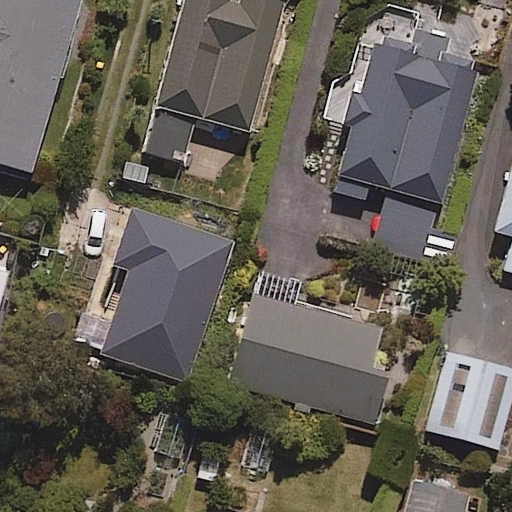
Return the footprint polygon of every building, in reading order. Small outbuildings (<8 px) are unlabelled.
[(0,0),(0,166),(20,172),(66,0),(0,0)] [(283,6),(261,0),(184,0),(144,152),(184,162),(195,119),(250,133),(283,6)] [(511,173),(495,232),(511,237),(502,270),(511,272),(511,173)] [(355,237),(414,256),(427,216),(367,198),(355,237)] [(170,379),(216,237),(114,204),(96,263),(110,267),(83,351),(170,379)] [(233,381),(373,418),(398,326),(258,289),(233,381)] [(494,443),(511,377),(511,365),(440,347),(419,423),(494,443)] [(458,511),(465,489),(409,473),(397,511),(458,511)]
